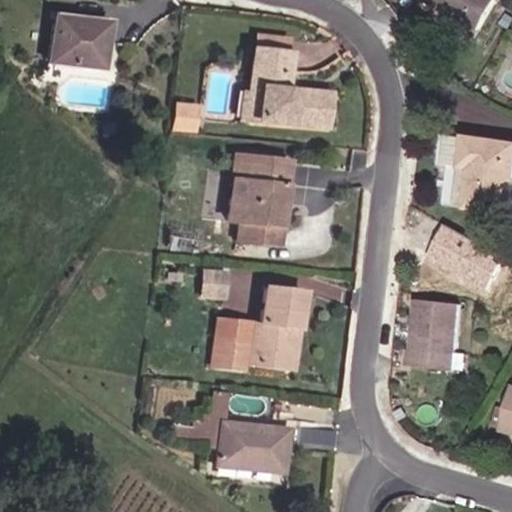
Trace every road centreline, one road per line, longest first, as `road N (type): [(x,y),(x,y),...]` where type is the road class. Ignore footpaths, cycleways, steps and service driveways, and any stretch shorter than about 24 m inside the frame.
road 1 (residential): [(389,453),(363,402),(391,112),(386,77),(368,43),(338,14),(308,0)]
road 2 (residential): [(511,500),(410,469),(389,453)]
